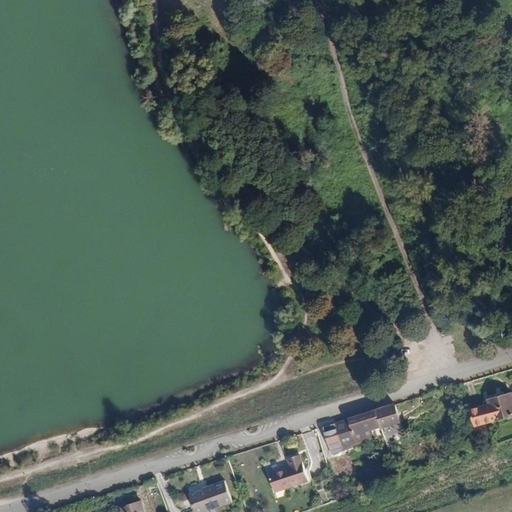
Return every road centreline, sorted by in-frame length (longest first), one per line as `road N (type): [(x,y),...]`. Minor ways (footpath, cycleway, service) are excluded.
road 1 (residential): [(12,511),(511,360)]
road 2 (track): [(439,382),(322,0)]
